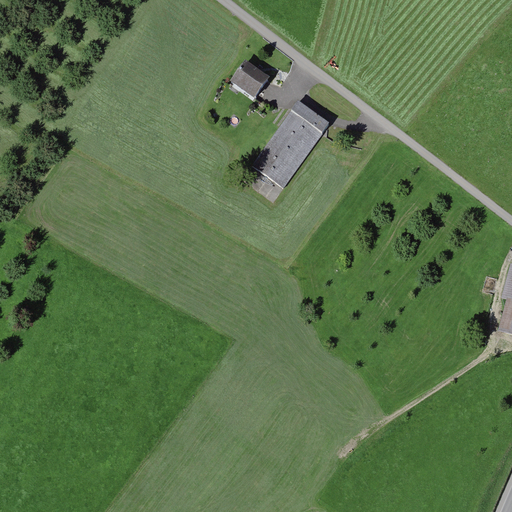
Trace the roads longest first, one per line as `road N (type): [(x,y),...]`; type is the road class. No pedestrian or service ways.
road 1 (residential): [(221,0),(511,221)]
road 2 (track): [(493,347),(367,435),(300,511)]
